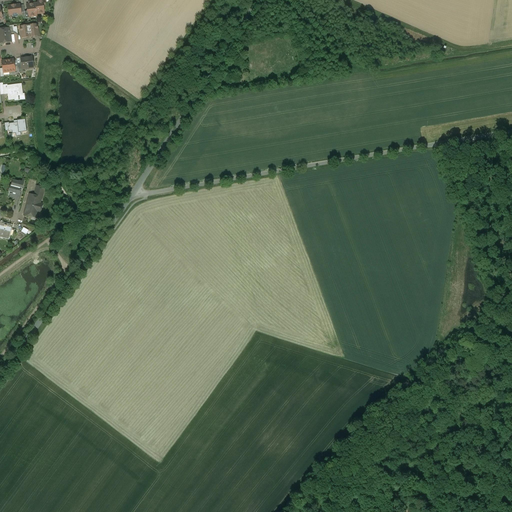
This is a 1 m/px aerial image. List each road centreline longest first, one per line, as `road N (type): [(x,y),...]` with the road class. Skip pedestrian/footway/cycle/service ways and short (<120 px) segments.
road 1 (unclassified): [(135,191),(511,132)]
road 2 (unclassified): [(0,376),(135,191)]
road 3 (unclassified): [(135,191),(259,0)]
